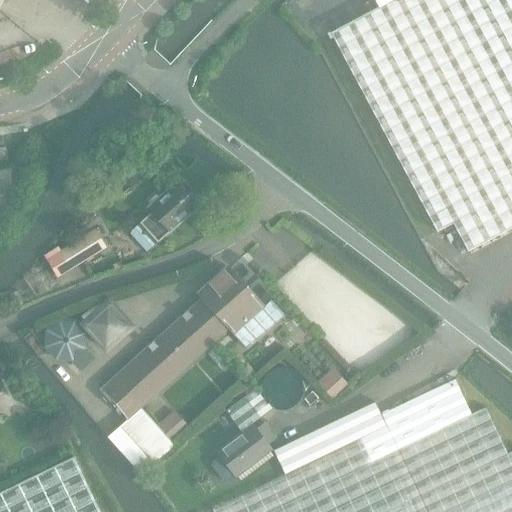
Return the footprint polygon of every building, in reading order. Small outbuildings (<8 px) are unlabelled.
[(511,0),(392,0),(379,7),(331,33),(437,231),(452,222),(467,250),(511,225),(511,0)] [(146,251),(156,242),(157,243),(166,235),(195,208),(173,184),(158,198),(154,197),(147,203),(147,207),(144,209),(149,215),(138,225),(140,227),(131,236),(146,251)] [(209,220),(198,230),(204,237),(215,227),(209,220)] [(54,249),(43,256),(45,260),(57,279),(72,269),(106,248),(94,229),(60,250),(58,247),(54,249)] [(199,302),(99,391),(125,419),(126,420),(119,425),(107,436),(106,437),(138,473),(140,472),(151,462),(152,464),(173,445),(170,442),(188,426),(181,418),(173,410),(156,426),(139,407),(226,331),(230,336),(233,334),(246,348),(284,315),(271,300),(262,308),(226,269),(195,297),(199,302)] [(107,303),(82,325),(103,348),(104,350),(129,327),(107,303)] [(44,330),(43,348),(55,361),(71,362),(86,349),(86,332),(75,319),(58,318),(44,330)] [(332,368),(316,382),(331,399),(347,385),(332,368)] [(281,476),(209,511),(511,511),(511,450),(505,454),(482,407),(468,414),(453,381),(380,414),(385,426),(284,475),(281,476)] [(0,409),(10,405),(0,383),(0,409)] [(245,396),(226,410),(244,433),(252,427),(250,425),(260,417),(245,396)] [(273,452),(281,476),(385,426),(379,415),(373,402),(273,452)] [(252,427),(244,433),(217,454),(219,456),(212,461),(211,465),(222,480),(227,479),(233,475),(234,477),(269,450),(252,427)] [(0,511),(101,511),(74,457),(0,492),(0,511)]
